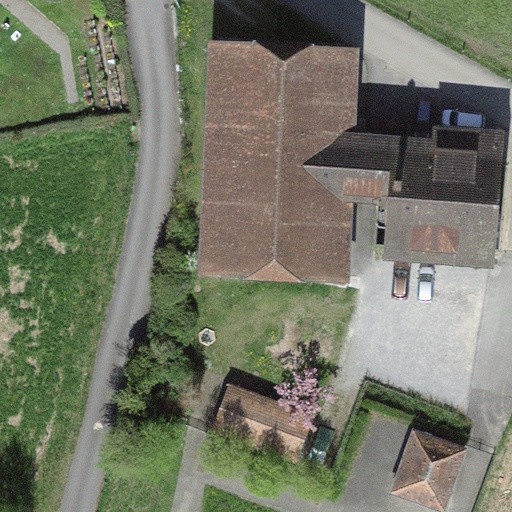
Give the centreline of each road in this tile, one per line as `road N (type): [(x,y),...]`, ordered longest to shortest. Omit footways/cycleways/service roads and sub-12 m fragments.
road 1 (unclassified): [(150,0),(160,116),(155,184),(72,511)]
road 2 (unclassified): [(511,105),(308,0)]
